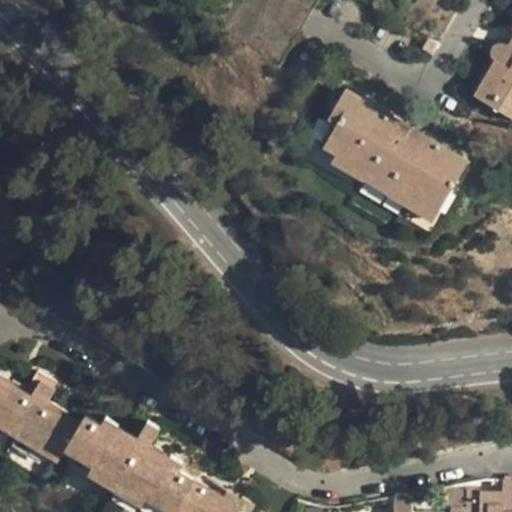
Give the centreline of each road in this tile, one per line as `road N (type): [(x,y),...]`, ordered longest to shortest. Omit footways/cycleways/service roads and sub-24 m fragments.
road 1 (residential): [(4,0),(305,335),(371,372),(511,368)]
road 2 (residential): [(511,462),(327,495),(23,330)]
road 3 (residential): [(481,0),(440,72),(412,78),(324,35)]
